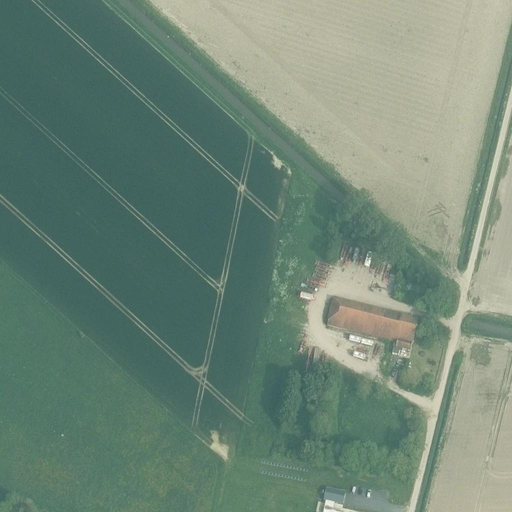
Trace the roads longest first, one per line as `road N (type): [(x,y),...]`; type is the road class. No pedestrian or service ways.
road 1 (unclassified): [(410,511),(462,301)]
road 2 (track): [(462,301),(511,95)]
